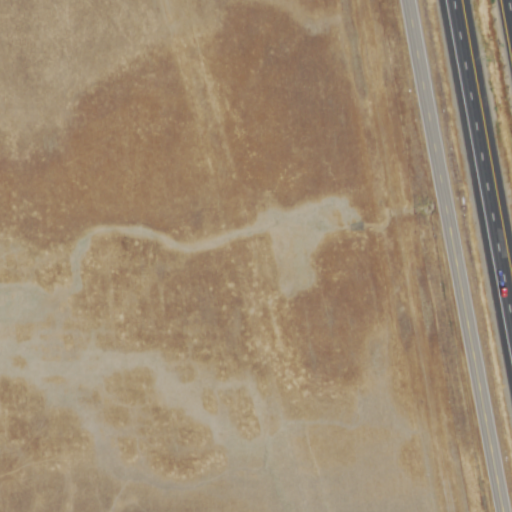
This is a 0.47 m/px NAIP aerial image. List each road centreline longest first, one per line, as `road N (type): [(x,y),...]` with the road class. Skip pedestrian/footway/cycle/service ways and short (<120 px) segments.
road 1 (tertiary): [(497,511),(402,0)]
road 2 (motorway): [(450,0),(511,339)]
